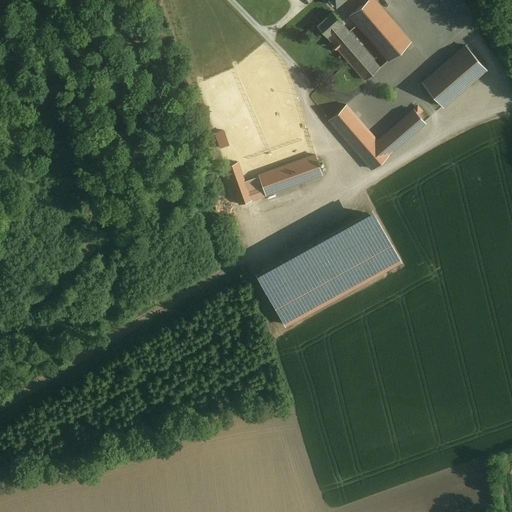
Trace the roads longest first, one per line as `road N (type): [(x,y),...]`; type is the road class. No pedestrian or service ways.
road 1 (unclassified): [(229,0),(299,74),(349,190),(442,135),(511,108)]
road 2 (track): [(349,190),(0,402)]
road 3 (track): [(0,305),(174,94)]
